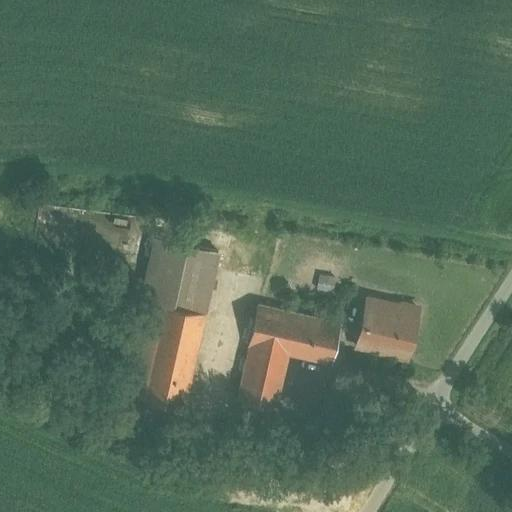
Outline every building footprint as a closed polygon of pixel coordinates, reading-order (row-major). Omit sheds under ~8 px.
[(219,251),(156,237),(142,297),(205,312),(219,251)] [(205,312),(142,297),(121,393),(184,407),(205,312)] [(395,306),(368,300),(363,320),(362,320),(356,324),(354,337),(357,343),(358,343),(358,345),(373,348),(373,350),(406,358),(418,307),(400,303),(395,306)] [(298,311),(258,302),(249,344),(250,344),(289,353),(298,311)] [(341,321),(298,311),(289,353),(331,363),(341,321)] [(289,353),(250,344),(237,396),(277,406),(289,353)] [(342,407),(325,403),(319,428),(337,432),(342,407)]
